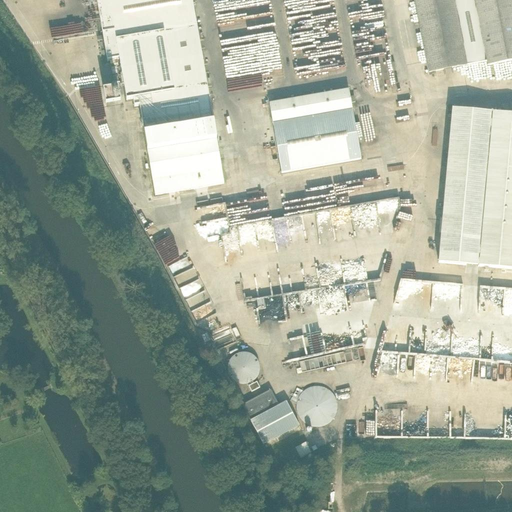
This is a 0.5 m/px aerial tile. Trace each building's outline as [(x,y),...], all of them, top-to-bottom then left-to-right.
[(24,0),(28,16),(69,10),(67,0),(24,0)] [(96,0),(107,60),(119,59),(126,98),(132,97),(134,106),(139,105),(154,196),(224,184),(191,0),(96,0)] [(487,66),(511,60),(511,0),(413,0),(428,73),(486,61),(487,66)] [(261,73),(282,69),(274,28),(258,31),(258,30),(247,32),(247,37),(243,38),(244,42),(235,43),(237,57),(223,60),(228,86),(262,80),(261,73)] [(105,104),(120,102),(118,87),(103,89),(105,104)] [(347,89),(269,103),(281,174),(360,160),(347,89)] [(511,269),(511,113),(452,110),(437,263),(511,269)] [(100,130),(103,142),(113,139),(107,117),(95,120),(97,130),(100,130)] [(174,276),(202,340),(208,338),(213,351),(235,341),(228,326),(222,328),(195,266),(174,276)] [(427,294),(427,282),(419,282),(420,304),(427,303),(427,294)] [(485,324),(509,325),(510,313),(502,313),(503,288),(487,287),(485,324)] [(318,292),(308,293),(309,308),(318,307),(318,308),(331,307),(329,288),(318,290),(318,292)] [(259,372),(259,369),(259,366),(258,363),(256,360),(255,358),(252,356),(250,355),(247,354),(244,354),(241,354),(239,355),(236,356),(234,358),(232,360),(230,362),(229,365),(229,368),(229,371),(230,374),(231,376),(233,379),(235,381),(238,382),(241,383),(244,383),(247,383),(249,382),(252,381),(254,379),(256,377),(258,374),(259,372)] [(308,359),(300,361),(303,370),(311,368),(308,359)] [(259,388),(256,382),(248,387),(251,392),(259,388)] [(336,411),(337,407),(336,403),(335,399),(333,396),(331,393),(328,391),(325,389),(322,388),(318,387),(314,387),(310,388),(307,390),(304,392),(301,395),(298,402),(297,406),(297,410),(298,414),(300,417),(302,420),(305,423),(309,425),(312,426),(316,427),(320,426),(324,426),(327,424),(331,421),(333,418),(335,415),(336,411)] [(303,391),(297,388),(290,401),(296,405),(301,395),(303,391)] [(242,405),(263,445),(299,426),(286,402),(278,405),(270,390),(242,405)] [(311,453),(305,443),(295,448),(301,459),(311,453)]
